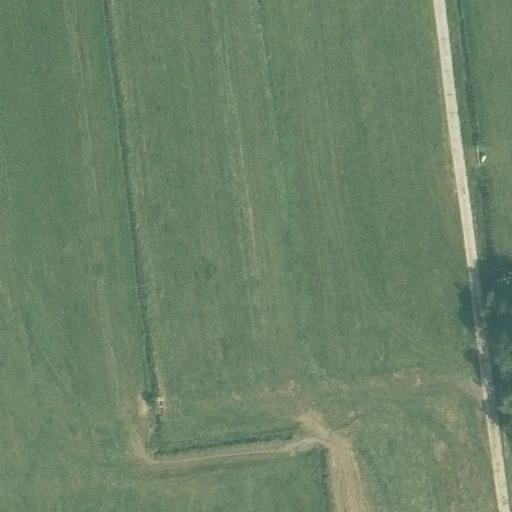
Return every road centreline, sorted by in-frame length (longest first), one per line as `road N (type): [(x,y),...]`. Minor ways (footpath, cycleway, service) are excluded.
road 1 (track): [(439,0),(503,511)]
road 2 (track): [(173,484),(189,465),(187,428),(208,401),(486,377)]
